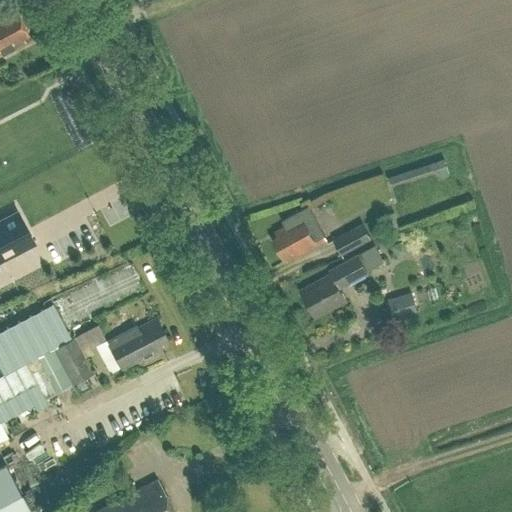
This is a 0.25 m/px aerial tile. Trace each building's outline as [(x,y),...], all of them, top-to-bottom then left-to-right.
[(0,54),(0,55),(14,48),(11,43),(27,35),(14,11),(0,18),(0,54)] [(11,140),(49,133),(44,109),(7,116),(11,140)] [(445,158),(389,176),(392,185),(448,167),(445,158)] [(284,261),(325,239),(307,205),(280,220),(283,225),(273,231),(276,235),(271,238),(284,261)] [(16,213),(0,220),(0,258),(31,242),(16,213)] [(342,254),(372,238),(364,222),(334,238),(342,254)] [(368,271),(368,270),(385,261),(376,244),(359,254),(330,269),(332,272),(300,289),(316,317),(347,300),(340,286),(368,271)] [(412,291),(389,298),(395,319),(418,312),(412,291)] [(77,338),(60,302),(0,331),(0,357),(7,372),(0,375),(0,420),(98,373),(88,353),(86,349),(80,337),(77,338)] [(135,325),(105,340),(118,367),(161,346),(159,342),(165,339),(155,319),(137,328),(135,325)] [(98,327),(79,336),(80,337),(86,349),(88,353),(94,350),(92,346),(105,340),(98,327)] [(0,463),(0,511),(31,511),(4,462),(0,463)] [(174,511),(156,478),(91,511),(174,511)]
